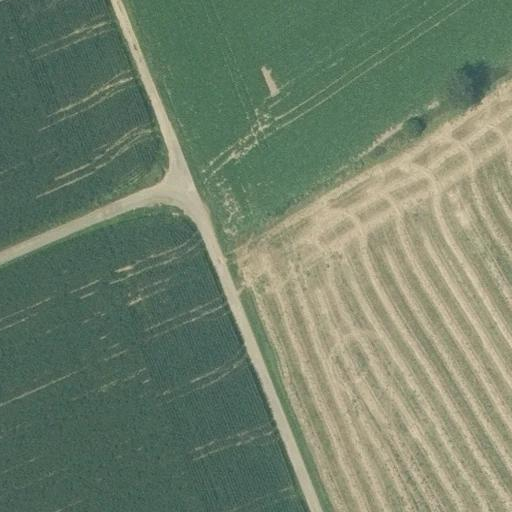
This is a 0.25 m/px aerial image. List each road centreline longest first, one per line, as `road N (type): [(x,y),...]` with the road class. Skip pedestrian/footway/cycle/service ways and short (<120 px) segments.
road 1 (unclassified): [(316,511),(188,187)]
road 2 (unclassified): [(188,187),(127,202),(0,257)]
road 3 (unclassified): [(188,187),(117,0)]
